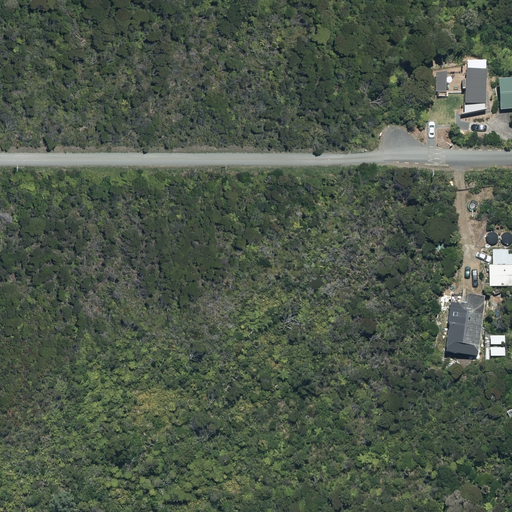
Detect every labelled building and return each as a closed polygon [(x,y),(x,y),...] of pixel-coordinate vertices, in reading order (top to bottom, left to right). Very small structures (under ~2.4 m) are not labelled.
[(486,68),(468,67),(465,113),(487,108),(486,68)] [(511,78),(496,79),(498,110),(511,108),(511,78)] [(494,232),(484,240),(492,249),(501,241),(494,232)] [(447,241),(434,241),(434,252),(447,252),(447,241)] [(484,266),(484,288),(511,287),(510,267),(511,267),(511,254),(505,255),(505,250),(489,251),(489,266),(484,266)] [(441,354),(475,358),(483,297),(465,295),(464,306),(447,304),(441,354)] [(496,308),(489,315),(497,322),(503,315),(496,308)] [(492,345),(506,345),(506,337),(492,336),(492,345)] [(505,348),(492,348),(492,357),(505,357),(505,348)] [(505,360),(492,359),(491,371),(504,372),(505,360)]
